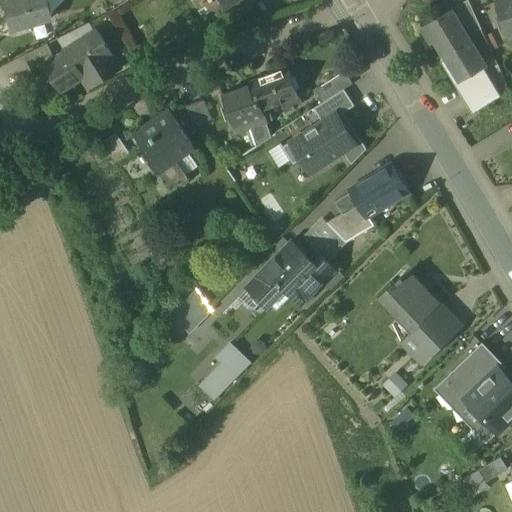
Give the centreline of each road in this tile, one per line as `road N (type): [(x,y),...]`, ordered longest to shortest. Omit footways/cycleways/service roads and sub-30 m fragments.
road 1 (residential): [(357,3),(170,70),(25,134)]
road 2 (residential): [(511,270),(357,3)]
